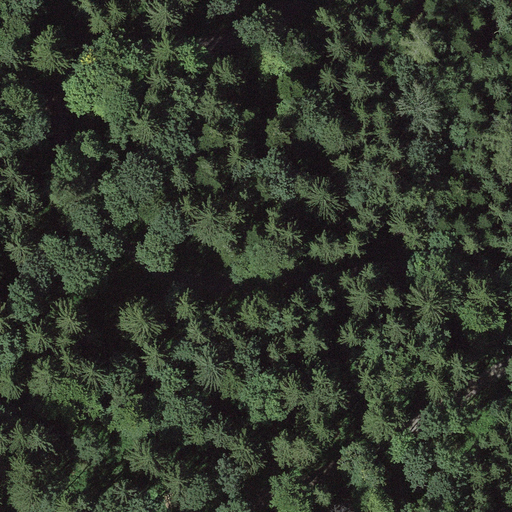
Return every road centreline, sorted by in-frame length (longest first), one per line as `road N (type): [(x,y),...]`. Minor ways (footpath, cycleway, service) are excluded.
road 1 (track): [(511,275),(290,248),(167,203),(84,132),(66,79),(186,9),(218,0)]
road 2 (track): [(323,511),(415,462),(511,381)]
